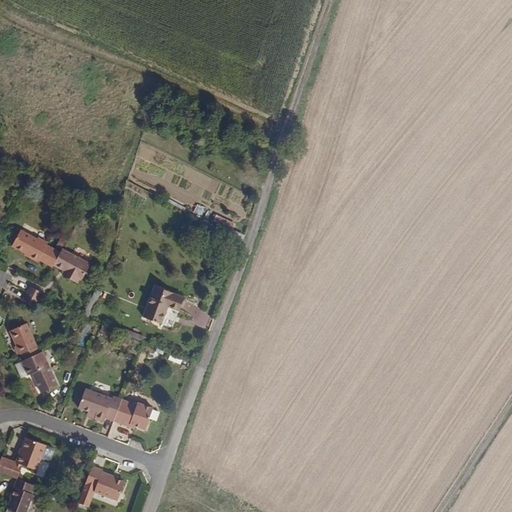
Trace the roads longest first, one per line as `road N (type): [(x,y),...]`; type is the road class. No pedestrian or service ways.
road 1 (residential): [(165,466),(279,148)]
road 2 (track): [(0,6),(283,132)]
road 3 (residential): [(0,416),(27,414),(165,466)]
road 4 (track): [(279,148),(329,0)]
road 5 (track): [(438,511),(511,398)]
